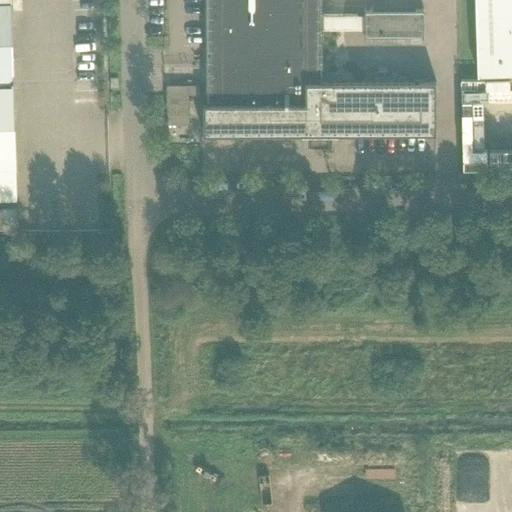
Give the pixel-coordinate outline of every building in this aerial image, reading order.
[(0,0),(0,167),(16,167),(14,82),(11,0),(0,0)] [(205,0),(206,105),(203,105),(203,136),(312,135),(312,143),(328,143),(328,135),(436,134),(436,83),(322,84),(321,19),(321,0),(205,0)] [(511,74),(511,0),(475,0),(477,56),(478,76),(511,74)] [(364,12),(365,38),(422,37),(423,12),(364,12)] [(188,125),(187,95),(198,95),(197,85),(164,86),(165,126),(188,125)] [(511,114),(461,114),(461,166),(511,166),(511,114)] [(0,209),(0,228),(16,229),(16,210),(0,209)]
